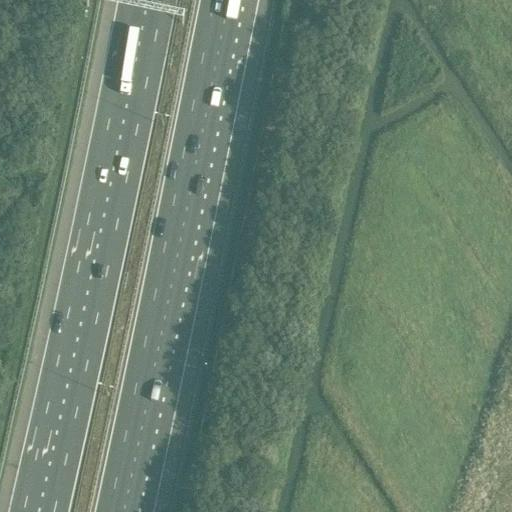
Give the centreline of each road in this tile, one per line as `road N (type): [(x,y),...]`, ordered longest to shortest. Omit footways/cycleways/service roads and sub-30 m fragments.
road 1 (motorway): [(121,511),(224,0)]
road 2 (motorway): [(147,0),(45,511)]
